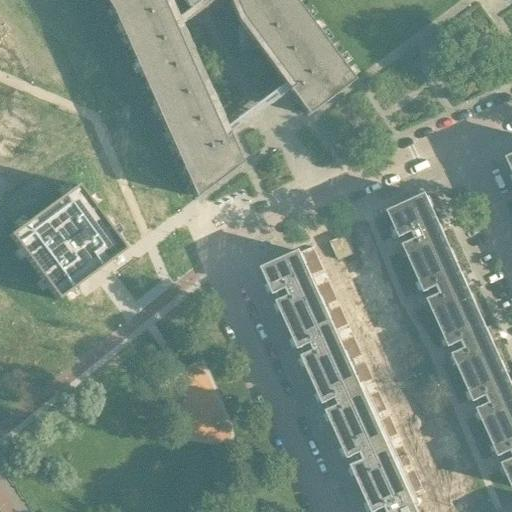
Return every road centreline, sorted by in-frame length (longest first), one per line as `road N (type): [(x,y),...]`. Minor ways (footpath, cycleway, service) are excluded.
road 1 (residential): [(326,511),(212,260),(214,243),(457,134)]
road 2 (unknown): [(299,205),(207,32)]
road 3 (residential): [(511,254),(457,134)]
